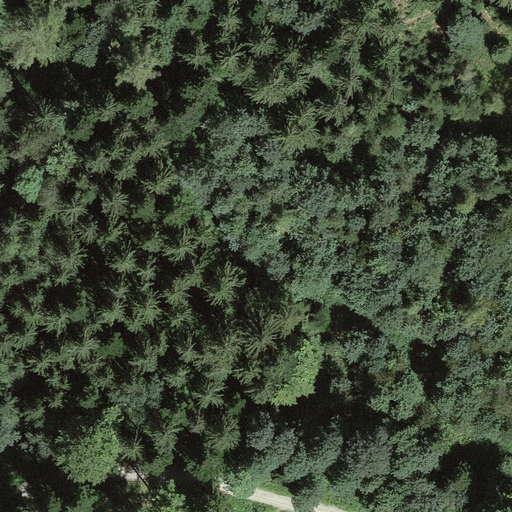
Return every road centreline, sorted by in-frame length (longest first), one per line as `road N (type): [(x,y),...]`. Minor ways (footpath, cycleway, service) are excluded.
road 1 (track): [(0,486),(69,460),(155,467),(320,511)]
road 2 (track): [(0,231),(14,183),(7,99)]
